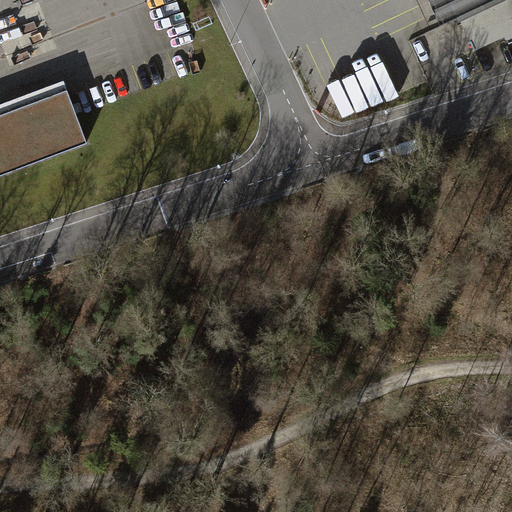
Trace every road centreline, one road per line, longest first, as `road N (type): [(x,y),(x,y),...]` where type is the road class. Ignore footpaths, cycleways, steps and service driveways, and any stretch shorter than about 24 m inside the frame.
road 1 (track): [(0,490),(218,467),(282,443),(366,394),(442,372),(511,367)]
road 2 (unclassified): [(315,163),(0,266)]
road 3 (unclassified): [(511,103),(315,163)]
road 4 (residential): [(240,0),(315,163)]
